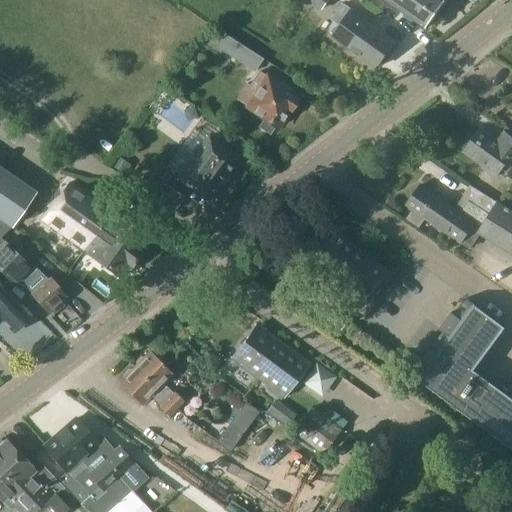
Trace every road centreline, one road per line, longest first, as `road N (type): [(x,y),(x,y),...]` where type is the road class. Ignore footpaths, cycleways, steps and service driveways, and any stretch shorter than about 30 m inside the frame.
road 1 (tertiary): [(0,406),(511,7)]
road 2 (track): [(0,75),(52,111),(96,171)]
